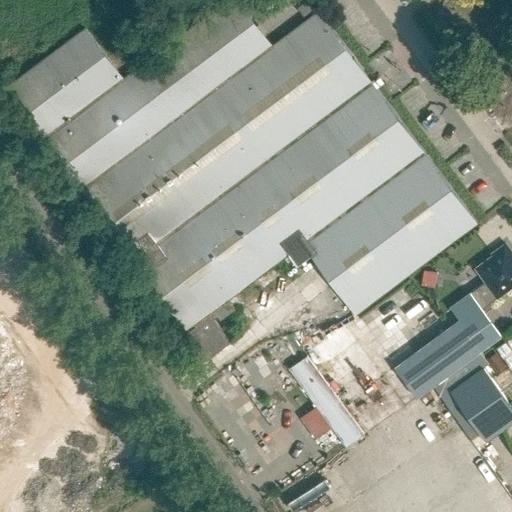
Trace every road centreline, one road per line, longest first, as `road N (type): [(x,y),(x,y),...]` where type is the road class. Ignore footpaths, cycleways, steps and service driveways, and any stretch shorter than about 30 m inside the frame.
road 1 (unclassified): [(247,511),(0,161)]
road 2 (unclassified): [(511,170),(385,0)]
